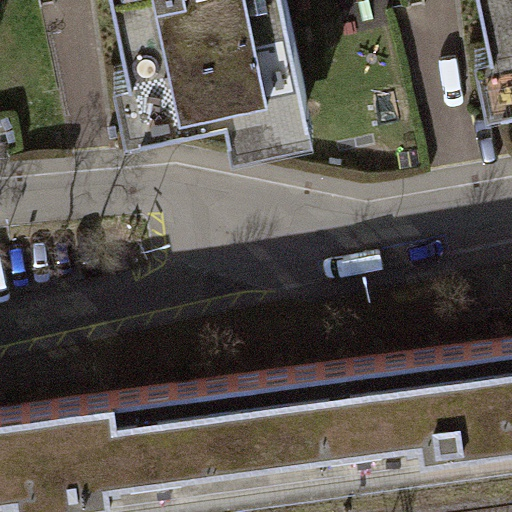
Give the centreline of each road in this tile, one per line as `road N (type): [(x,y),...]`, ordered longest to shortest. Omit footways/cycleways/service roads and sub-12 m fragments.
road 1 (residential): [(352,245),(0,326)]
road 2 (residential): [(352,245),(170,192),(0,205)]
road 3 (residential): [(511,211),(352,245)]
